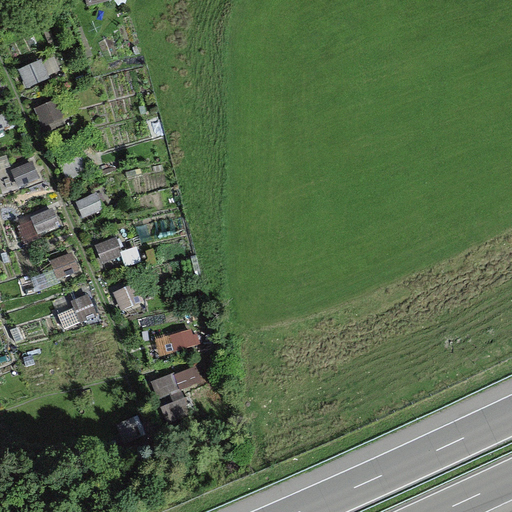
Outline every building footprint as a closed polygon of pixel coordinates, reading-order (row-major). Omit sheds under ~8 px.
[(81,0),(85,11),(104,7),(102,0),(81,0)] [(29,86),(64,72),(56,53),(22,68),(29,86)] [(46,127),(69,118),(62,98),(38,107),(46,127)] [(13,169),(20,189),(44,181),(37,161),(13,169)] [(27,240),(64,226),(57,207),(20,222),(27,240)] [(106,261),(124,255),(118,239),(100,245),(106,261)] [(53,259),(62,280),(84,271),(76,250),(53,259)] [(124,309),(146,302),(140,282),(118,289),(124,309)] [(198,363),(154,381),(164,404),(208,387),(198,363)] [(165,405),(170,422),(198,413),(192,397),(165,405)]
